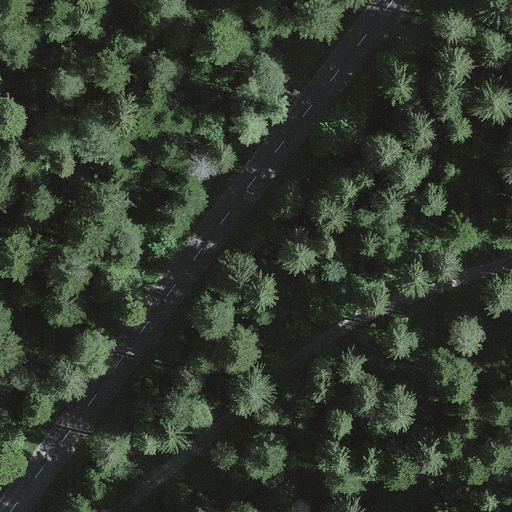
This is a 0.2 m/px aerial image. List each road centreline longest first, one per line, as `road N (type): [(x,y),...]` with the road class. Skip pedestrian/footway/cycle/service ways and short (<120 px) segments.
road 1 (tertiary): [(395,0),(15,511)]
road 2 (track): [(119,511),(256,392),(373,306),(511,261)]
